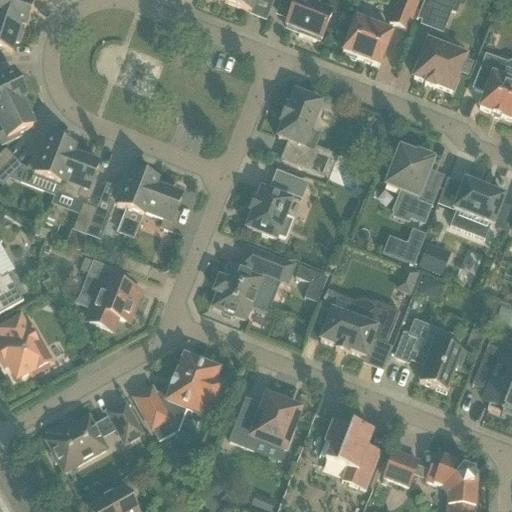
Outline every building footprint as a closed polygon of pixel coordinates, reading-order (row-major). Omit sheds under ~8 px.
[(0,0),(0,21),(25,30),(33,4),(20,0),(0,0)] [(226,0),(225,6),(250,16),(256,1),(262,3),(263,0),(226,0)] [(298,39),(315,46),(316,45),(315,44),(316,41),(320,42),(319,43),(321,44),(331,18),(327,16),(333,0),(332,0),(282,0),(294,5),(287,26),(285,30),(297,34),(300,35),(299,38),(298,38),(298,39)] [(399,0),(389,28),(406,34),(419,1),(416,0),(399,0)] [(424,0),(416,22),(422,25),(421,27),(441,35),(449,16),(455,18),(461,0),(424,0)] [(0,53),(10,56),(14,45),(18,47),(23,30),(25,31),(25,30),(0,21),(0,53)] [(355,23),(341,56),(345,57),(344,60),(355,65),(356,62),(378,71),(391,37),(355,23)] [(434,90),(451,97),(459,76),(467,79),(472,66),(464,63),(465,61),(444,53),(445,49),(445,45),(442,42),(430,37),(413,82),(425,86),(424,89),(425,89),(425,87),(433,90),(432,92),(433,93),(434,90)] [(485,58),(471,92),(484,97),(478,112),(491,117),(491,118),(492,118),(501,122),(501,121),(511,125),(511,64),(508,66),(504,65),(485,58)] [(0,112),(24,101),(13,76),(0,82),(0,112)] [(281,165),(322,181),(330,158),(313,152),(318,140),(309,136),(320,107),(314,105),(315,102),(302,97),(301,100),(294,97),(289,111),(286,110),(280,126),(282,127),(277,142),(288,146),(281,165)] [(0,137),(0,146),(1,149),(19,140),(17,137),(32,130),(27,120),(31,118),(23,102),(25,101),(24,101),(0,112),(0,128),(4,136),(0,137)] [(377,121),(374,128),(377,135),(384,138),(389,126),(377,121)] [(33,178),(58,188),(72,153),(47,143),(41,158),(34,155),(27,174),(34,177),(33,178)] [(5,152),(0,157),(0,173),(13,161),(5,152)] [(56,197),(78,205),(80,201),(88,204),(95,186),(92,184),(98,169),(87,165),(88,161),(72,154),(73,153),(72,153),(58,188),(59,188),(56,197)] [(409,223),(422,229),(427,216),(437,190),(424,185),(432,166),(429,165),(430,163),(417,158),(416,160),(399,153),(398,157),(393,155),(387,171),(392,172),(385,190),(398,195),(390,216),(392,217),(390,222),(407,229),(409,223)] [(0,173),(0,187),(1,189),(22,170),(13,161),(0,173)] [(116,237),(133,243),(143,217),(155,185),(130,175),(124,190),(117,188),(116,191),(106,187),(95,213),(96,213),(95,216),(107,221),(113,208),(116,209),(116,210),(126,214),(116,237)] [(246,232),(275,244),(277,240),(284,243),(291,225),(284,222),(290,206),(289,205),(292,199),(300,202),(306,187),(276,176),(271,190),(271,191),(269,197),(261,194),(257,203),(253,201),(247,216),(251,218),(246,232)] [(160,232),(171,236),(178,218),(174,217),(180,201),(170,197),(171,193),(155,187),(156,185),(155,185),(143,217),(163,225),(160,232)] [(455,216),(449,231),(484,244),(489,229),(493,231),(502,208),(504,201),(463,185),(452,214),(455,216)] [(82,208),(66,250),(79,256),(86,239),(95,216),(96,213),(82,208)] [(382,256),(381,258),(413,270),(424,241),(413,236),(408,249),(405,250),(389,244),(384,257),(382,256)] [(0,246),(1,245),(0,244),(0,316),(9,312),(22,304),(7,278),(0,282),(0,281),(0,246)] [(218,280),(211,298),(216,300),(212,312),(221,316),(222,320),(231,323),(235,321),(244,324),(251,306),(262,278),(286,287),(292,270),(266,260),(248,253),(241,270),(242,270),(240,276),(228,271),(223,283),(218,280)] [(423,259),(418,270),(441,279),(445,267),(423,259)] [(121,273),(147,283),(151,272),(125,262),(121,273)] [(114,274),(92,265),(81,292),(92,296),(86,310),(85,312),(88,312),(83,324),(111,335),(117,322),(128,326),(140,297),(110,284),(114,274)] [(303,302),(316,307),(326,281),(299,270),(294,282),(309,287),(303,302)] [(400,295),(409,298),(417,278),(404,272),(397,289),(400,295)] [(417,297),(437,305),(423,281),(417,297)] [(56,294),(44,301),(48,308),(55,310),(62,306),(56,294)] [(348,356),(364,362),(371,344),(386,349),(399,316),(374,306),(373,308),(366,305),(362,304),(357,305),(354,307),(350,309),(348,313),(345,320),(331,315),(319,344),(335,351),(335,353),(347,358),(348,356)] [(8,370),(15,383),(29,376),(31,380),(46,372),(38,357),(41,355),(27,330),(26,331),(20,320),(13,323),(0,330),(0,340),(7,352),(0,355),(0,364),(4,372),(8,370)] [(434,393),(446,398),(449,390),(448,390),(454,372),(458,373),(464,359),(454,355),(459,344),(412,326),(407,339),(403,338),(394,362),(407,367),(411,356),(427,362),(418,386),(435,392),(434,393)] [(479,371),(471,389),(492,398),(487,413),(501,418),(500,420),(502,421),(505,414),(511,416),(511,364),(502,360),(504,356),(487,350),(479,371)] [(151,394),(134,404),(144,421),(158,447),(175,437),(171,429),(175,427),(180,412),(185,414),(199,420),(203,410),(217,415),(219,410),(226,391),(213,385),(217,375),(183,362),(176,382),(173,381),(169,390),(154,399),(151,394)] [(229,446),(253,455),(257,445),(284,455),(300,414),(266,401),(261,413),(244,407),(229,446)] [(115,435),(124,450),(142,440),(134,426),(124,409),(107,418),(106,419),(115,435)] [(50,444),(46,446),(51,456),(48,458),(55,469),(58,467),(59,470),(72,463),(76,470),(81,467),(107,453),(101,443),(93,429),(92,430),(88,423),(73,431),(65,435),(62,430),(47,439),(50,444)] [(341,485),(365,495),(380,455),(367,450),(372,436),(351,428),(349,432),(332,425),(318,461),(346,472),(341,485)] [(157,456),(168,466),(174,460),(163,449),(157,456)] [(382,482),(408,491),(418,466),(392,456),(382,482)] [(446,511),(469,511),(470,511),(474,511),(475,485),(471,485),(466,476),(467,473),(435,460),(425,486),(442,492),(447,500),(446,511)] [(135,511),(123,490),(87,511),(135,511)] [(254,498),(249,509),(252,510),(257,511),(272,511),(273,510),(275,506),(254,498)] [(208,501),(202,509),(206,511),(217,511),(219,510),(208,501)]
